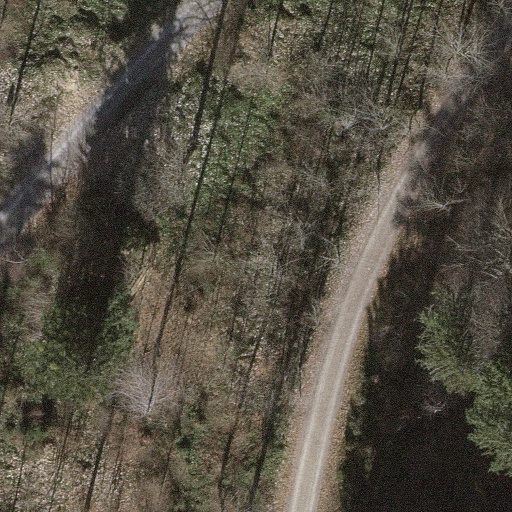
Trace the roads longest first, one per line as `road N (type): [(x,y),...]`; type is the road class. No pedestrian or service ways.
road 1 (track): [(511,21),(430,133),(392,205),(355,292),(295,511)]
road 2 (track): [(0,226),(197,0)]
